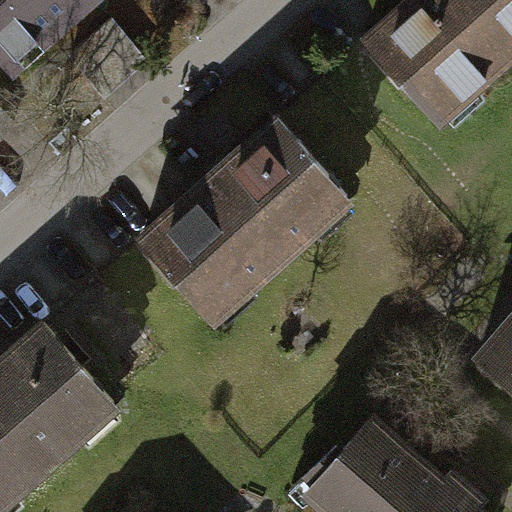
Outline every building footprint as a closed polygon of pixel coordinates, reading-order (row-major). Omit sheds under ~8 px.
[(109,0),(0,0),(0,67),(16,85),(109,0)] [(511,72),(511,0),(422,0),(366,49),(442,134),(511,72)] [(0,105),(0,149),(22,129),(0,105)] [(359,210),(284,125),(139,253),(213,337),(359,210)] [(0,511),(17,511),(124,421),(48,333),(0,373),(0,511)] [(511,337),(483,370),(511,395),(511,337)] [(473,511),(374,422),(303,501),(315,511),(473,511)]
